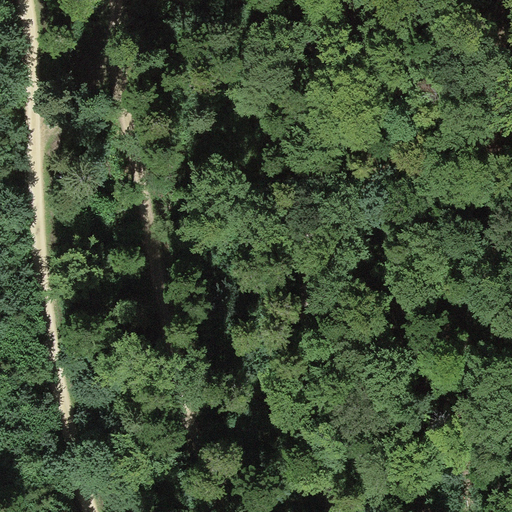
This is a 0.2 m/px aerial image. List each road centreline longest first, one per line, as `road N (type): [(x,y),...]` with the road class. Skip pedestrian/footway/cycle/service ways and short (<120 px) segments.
road 1 (track): [(28,0),(42,303),(90,511)]
road 2 (track): [(506,0),(469,511)]
road 3 (track): [(329,511),(307,215),(317,0)]
road 4 (track): [(228,511),(189,399),(111,56)]
